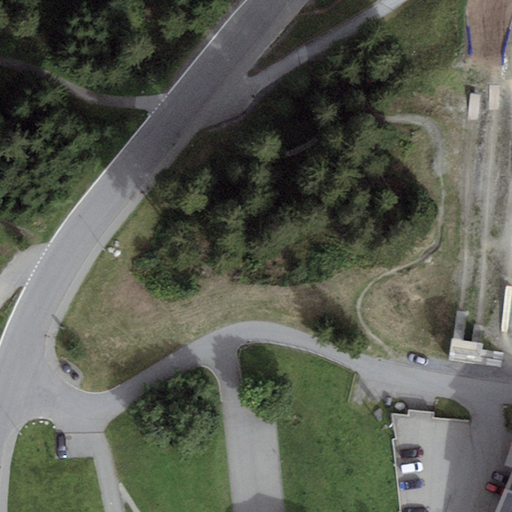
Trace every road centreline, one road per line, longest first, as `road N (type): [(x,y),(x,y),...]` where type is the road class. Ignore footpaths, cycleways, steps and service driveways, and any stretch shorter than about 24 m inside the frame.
road 1 (residential): [(0,408),(27,332),(83,229),(277,0)]
road 2 (track): [(387,0),(260,87),(220,100),(193,95)]
road 3 (track): [(172,118),(151,102),(107,105),(0,58)]
